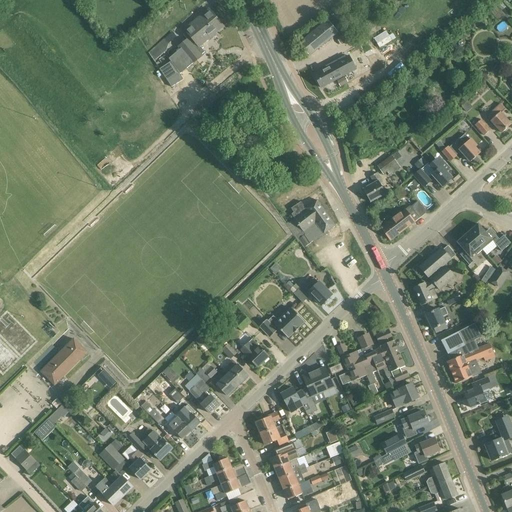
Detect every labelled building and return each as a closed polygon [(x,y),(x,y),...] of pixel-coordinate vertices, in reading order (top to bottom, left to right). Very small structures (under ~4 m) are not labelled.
[(187,39),(179,46),(181,49),(193,63),(202,56),(201,55),(188,40),(191,37),(216,17),(209,9),(184,30),(186,32),(183,34),(187,39)] [(191,37),(188,40),(201,55),(205,52),(200,47),(224,27),(216,17),(191,37)] [(321,25),(308,36),(319,49),(332,38),(321,25)] [(374,39),(379,49),(395,39),(393,35),(389,37),(386,32),(374,39)] [(169,45),(164,39),(148,54),(154,62),(166,52),(169,45)] [(171,61),(159,69),(172,87),(183,79),(180,74),(193,63),(181,49),(169,59),(171,61)] [(323,70),(314,75),(321,88),(341,77),(344,76),(352,71),(345,57),(337,62),(322,69),(323,70)] [(343,77),(339,79),(342,86),(347,83),(343,77)] [(491,121),(490,121),(502,133),(511,124),(501,113),(506,109),(500,104),(487,116),(491,121)] [(490,130),(481,120),(475,125),(484,136),(490,130)] [(476,145),(471,139),(470,140),(465,135),(460,140),(465,145),(459,150),(470,162),(480,153),(475,147),(476,145)] [(441,152),(450,162),(457,156),(448,146),(441,152)] [(383,175),(387,172),(389,175),(400,168),(392,155),(377,166),(383,175)] [(425,163),(421,158),(414,164),(419,169),(425,163)] [(430,165),(430,166),(435,172),(432,175),(442,187),(452,178),(446,172),(446,171),(449,169),(444,163),(441,166),(436,160),(430,165)] [(420,169),(413,175),(423,187),(431,181),(420,169)] [(370,177),(373,184),(363,189),(370,202),(386,194),(380,184),(383,182),(378,173),(370,177)] [(412,191),(418,186),(414,181),(408,187),(412,191)] [(400,186),(392,193),(398,200),(406,193),(400,186)] [(294,219),(287,224),(304,248),(305,247),(311,243),(310,243),(323,233),(324,234),(335,226),(317,200),(306,209),(301,202),(291,209),(294,213),(291,215),(294,218),(293,218),(294,219)] [(405,210),(381,228),(382,229),(390,239),(391,241),(414,222),(420,218),(427,212),(418,201),(411,207),(410,206),(405,210)] [(478,224),(467,233),(482,250),(487,245),(486,244),(491,239),(494,243),(497,246),(502,252),(511,244),(504,236),(499,240),(491,230),(487,234),(478,224)] [(477,254),(482,250),(467,233),(457,242),(466,252),(461,256),(469,265),(474,261),(470,257),(475,253),(477,254)] [(414,287),(413,288),(421,306),(422,306),(437,299),(433,289),(434,289),(437,287),(439,290),(454,276),(444,264),(456,255),(448,246),(443,250),(441,248),(419,267),(430,279),(425,284),(424,282),(414,287)] [(496,256),(492,259),(496,265),(501,261),(496,256)] [(500,289),(510,274),(499,266),(489,281),(500,289)] [(487,272),(481,281),(485,284),(491,275),(487,272)] [(315,277),(304,287),(309,292),(322,305),(331,296),(319,283),(320,282),(315,277)] [(296,284),(290,290),(294,294),(300,288),(296,284)] [(308,297),(300,288),(294,294),(302,303),(308,297)] [(462,300),(458,292),(445,298),(449,306),(462,300)] [(438,309),(426,315),(432,329),(434,328),(436,332),(447,327),(442,317),(448,314),(444,307),(439,310),(438,309)] [(266,320),(260,326),(270,337),(277,331),(279,329),(288,338),(294,332),(295,333),(299,328),(305,322),(294,311),(291,308),(288,311),(278,321),(273,317),(268,322),(266,320)] [(252,323),(248,319),(244,314),(234,323),(243,332),(252,323)] [(475,324),(441,341),(448,354),(449,354),(452,360),(447,362),(456,383),(456,384),(471,377),(471,376),(472,376),(481,372),(479,367),(475,359),(483,356),(485,360),(491,358),(494,356),(489,344),(478,348),(475,341),(482,337),(477,328),(475,324)] [(203,334),(195,342),(200,347),(208,339),(203,334)] [(381,348),(380,348),(381,349),(382,349),(386,360),(399,354),(394,341),(389,343),(387,338),(382,340),(379,334),(376,336),(381,348)] [(55,386),(88,353),(74,338),(40,371),(55,386)] [(240,350),(257,368),(269,357),(252,339),(240,350)] [(366,376),(359,358),(359,357),(357,351),(349,355),(344,343),(337,346),(348,371),(339,375),(343,384),(352,380),(352,382),(366,376)] [(228,344),(222,350),(231,359),(237,353),(228,344)] [(371,346),(367,347),(371,357),(377,371),(382,369),(387,378),(388,378),(390,382),(395,380),(393,377),(393,376),(386,360),(382,349),(381,349),(380,348),(373,352),(371,346)] [(359,357),(359,358),(366,376),(370,384),(373,383),(373,384),(376,383),(372,373),(377,371),(371,357),(367,347),(364,349),(367,354),(359,357)] [(386,360),(393,376),(401,373),(399,368),(405,366),(399,354),(386,360)] [(227,375),(238,386),(248,376),(233,361),(223,371),(227,375)] [(332,375),(343,370),(340,364),(329,368),(332,375)] [(169,366),(163,372),(168,378),(174,372),(169,366)] [(202,380),(205,383),(217,372),(212,367),(204,374),(201,370),(196,374),(197,375),(202,380)] [(103,368),(97,374),(103,380),(109,375),(103,368)] [(325,368),(315,372),(323,391),(333,387),(325,368)] [(315,372),(303,377),(307,386),(311,396),(323,391),(315,372)] [(228,396),(238,386),(227,375),(224,378),(220,374),(214,379),(219,383),(217,385),(228,396)] [(205,383),(202,380),(197,375),(185,386),(190,391),(189,392),(201,404),(210,413),(219,404),(210,395),(210,396),(206,392),(210,388),(205,383)] [(473,389),(464,393),(470,409),(486,402),(482,392),(492,388),(488,377),(471,384),(473,389)] [(154,382),(150,387),(153,391),(158,386),(154,382)] [(390,394),(388,395),(391,402),(393,401),(395,406),(396,405),(397,407),(406,403),(418,398),(412,383),(399,389),(400,390),(390,394)] [(168,385),(164,389),(169,395),(178,403),(183,398),(175,389),(176,389),(171,384),(169,387),(168,385)] [(293,388),(281,394),(291,413),(303,407),(307,404),(305,401),(306,399),(302,391),(301,390),(296,393),(293,388)] [(64,401),(70,395),(65,391),(60,397),(64,401)] [(306,399),(305,401),(307,404),(310,409),(306,412),(308,415),(318,411),(311,396),(306,399)] [(159,425),(165,420),(155,409),(154,410),(147,402),(141,406),(149,415),(159,425)] [(62,406),(57,411),(62,417),(63,418),(68,413),(62,406)] [(374,417),(377,424),(396,416),(392,408),(374,417)] [(186,409),(177,417),(191,431),(200,423),(191,414),(186,409)] [(429,424),(428,423),(430,422),(431,421),(429,417),(427,417),(426,417),(423,411),(409,417),(401,420),(404,428),(403,428),(407,439),(417,435),(415,429),(429,424)] [(165,420),(174,429),(173,429),(182,439),(191,431),(177,417),(173,413),(165,420)] [(261,434),(282,425),(275,428),(273,422),(279,419),(277,413),(268,417),(268,418),(256,423),(261,434)] [(496,422),(500,431),(511,426),(508,417),(496,422)] [(49,419),(43,424),(50,432),(56,426),(55,425),(54,424),(50,419),(49,419)] [(320,420),(313,424),(315,429),(323,425),(320,420)] [(285,431),(282,425),(261,434),(265,445),(277,440),(280,447),(290,443),(287,437),(285,431)] [(500,439),(485,445),(492,460),(492,461),(511,452),(511,450),(507,439),(508,439),(511,437),(511,426),(500,431),(503,439),(500,440),(500,439)] [(305,427),(294,433),(297,438),(308,433),(309,433),(306,427),(305,427)] [(138,450),(143,456),(144,456),(141,453),(146,448),(150,451),(151,450),(161,461),(173,449),(162,438),(162,439),(154,431),(142,443),(133,433),(127,438),(138,450)] [(389,440),(381,445),(386,454),(395,450),(406,444),(401,434),(389,440)] [(418,452),(414,453),(419,464),(428,460),(426,456),(439,450),(434,438),(421,444),(421,445),(416,447),(418,452)] [(292,442),(290,443),(280,447),(276,448),(279,455),(271,459),(275,468),(290,462),(299,458),(292,442)] [(339,442),(326,447),(330,458),(343,452),(339,442)] [(411,452),(407,444),(379,458),(383,466),(394,460),(395,461),(411,452)] [(110,445),(105,450),(120,465),(124,460),(117,452),(110,445)] [(134,464),(130,468),(141,480),(151,470),(145,464),(149,461),(138,450),(137,451),(132,445),(122,454),(128,460),(129,459),(134,464)] [(356,445),(349,449),(353,457),(360,453),(356,445)] [(25,449),(16,458),(26,470),(36,461),(25,449)] [(105,450),(100,454),(115,469),(120,465),(105,450)] [(341,456),(332,459),(335,467),(344,463),(341,456)] [(212,461),(202,465),(204,471),(206,470),(208,477),(204,479),(232,468),(227,458),(213,464),(212,461)] [(306,468),(305,464),(297,468),(296,465),(292,467),(290,462),(275,468),(279,479),(306,468)] [(429,487),(439,483),(451,478),(444,462),(433,467),(433,468),(429,470),(431,476),(429,477),(427,480),(429,487)] [(421,465),(403,474),(406,481),(425,472),(421,465)] [(352,481),(346,466),(339,468),(334,471),(336,476),(340,486),(352,481)] [(74,473),(76,476),(77,477),(83,471),(80,468),(74,473)] [(232,468),(204,479),(207,486),(212,484),(211,483),(219,480),(221,484),(236,478),(232,468)] [(306,468),(279,479),(283,489),(298,483),(299,484),(305,482),(302,475),(308,472),(306,468)] [(116,470),(111,475),(117,482),(113,486),(123,497),(133,487),(122,477),(122,476),(122,477),(116,470)] [(92,481),(83,471),(77,477),(86,487),(87,487),(86,487),(92,481)] [(86,487),(77,477),(76,476),(71,481),(81,492),(86,487)] [(313,485),(322,482),(321,481),(319,476),(310,479),(313,485)] [(105,478),(96,487),(114,506),(123,497),(113,486),(105,478)] [(215,496),(217,501),(227,497),(225,494),(240,488),(236,478),(221,484),(221,485),(217,487),(219,494),(215,496)] [(451,478),(439,483),(429,487),(431,492),(435,493),(438,492),(441,499),(445,497),(446,499),(458,494),(451,478)] [(283,489),(288,499),(302,494),(303,496),(313,492),(311,487),(301,490),(299,484),(298,483),(283,489)] [(190,485),(184,487),(187,494),(192,492),(190,485)] [(507,508),(511,505),(511,490),(501,495),(507,508)] [(83,511),(102,511),(90,499),(86,503),(84,501),(78,507),(83,511)] [(178,511),(188,511),(183,499),(175,503),(178,511)] [(307,506),(293,511),(310,511),(309,508),(318,505),(316,500),(306,504),(307,506)] [(244,511),(249,510),(245,501),(231,507),(230,504),(220,508),(221,511),(244,511)] [(421,511),(430,511),(438,509),(435,501),(419,507),(419,508),(421,511)]
